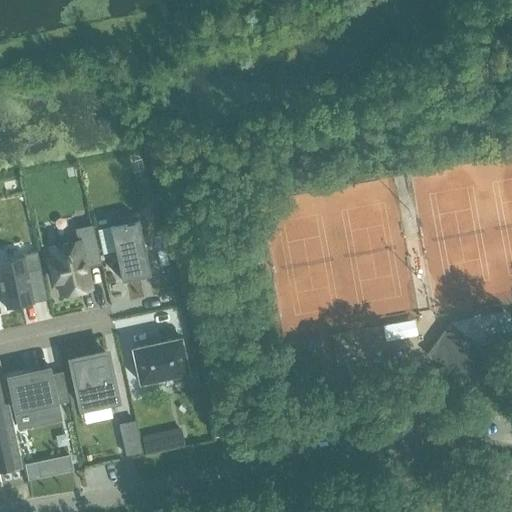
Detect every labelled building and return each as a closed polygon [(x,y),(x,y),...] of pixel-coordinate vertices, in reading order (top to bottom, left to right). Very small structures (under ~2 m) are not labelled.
[(151,274),(140,221),(110,227),(122,281),(151,274)] [(101,264),(93,225),(76,229),(78,241),(50,247),(54,261),(50,262),(54,282),(58,281),(61,295),(81,291),(80,287),(91,285),(87,267),(101,264)] [(0,280),(6,308),(8,308),(7,305),(34,299),(28,272),(42,269),(37,251),(22,255),(23,258),(0,262),(0,280)] [(490,342),(482,344),(449,321),(426,354),(440,363),(443,379),(441,380),(445,403),(500,393),(490,342)] [(181,337),(132,348),(140,383),(175,375),(178,387),(199,383),(196,369),(189,371),(181,337)] [(106,353),(72,360),(82,407),(116,400),(106,353)] [(323,368),(321,359),(298,363),(300,373),(323,368)] [(61,416),(50,366),(24,372),(25,374),(7,378),(16,417),(17,416),(16,414),(34,410),(36,422),(59,417),(60,419),(61,419),(61,416)] [(6,387),(0,388),(0,402),(8,401),(6,387)] [(8,401),(0,402),(0,416),(11,414),(8,401)] [(11,414),(0,416),(0,430),(14,428),(11,414)] [(14,428),(0,430),(0,444),(17,441),(14,428)] [(0,458),(20,454),(17,441),(0,444),(0,458)] [(20,454),(0,458),(0,472),(23,468),(20,454)] [(70,455),(26,465),(30,480),(73,470),(70,455)]
